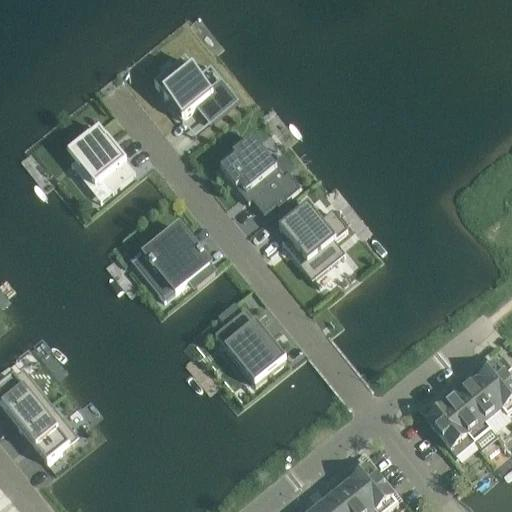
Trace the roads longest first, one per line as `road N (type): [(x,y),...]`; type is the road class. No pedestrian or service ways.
road 1 (residential): [(119,103),(373,416)]
road 2 (residential): [(255,511),(373,416)]
road 3 (residential): [(373,416),(488,323)]
road 4 (residential): [(373,416),(450,511)]
